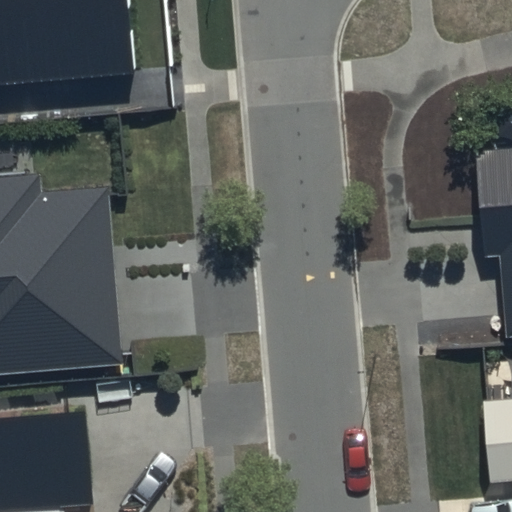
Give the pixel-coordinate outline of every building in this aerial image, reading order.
[(0,0),(0,82),(133,74),(128,0),(0,0)] [(511,135),(476,138),(484,242),(498,241),(505,322),(511,321),(511,135)] [(41,174),(0,177),(0,376),(123,365),(108,189),(43,194),(41,174)] [(511,387),(482,390),(489,468),(511,466),(511,387)] [(97,418),(0,425),(0,511),(98,511),(105,511),(97,418)]
